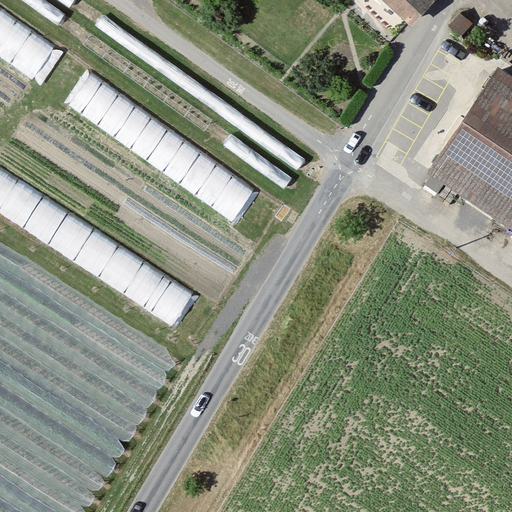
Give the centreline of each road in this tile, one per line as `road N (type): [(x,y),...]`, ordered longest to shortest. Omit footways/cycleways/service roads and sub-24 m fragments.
road 1 (unclassified): [(118,0),(349,161)]
road 2 (residential): [(349,161),(211,393)]
road 3 (track): [(349,161),(511,277)]
road 4 (residential): [(442,0),(349,161)]
road 5 (unclassified): [(211,393),(141,511)]
